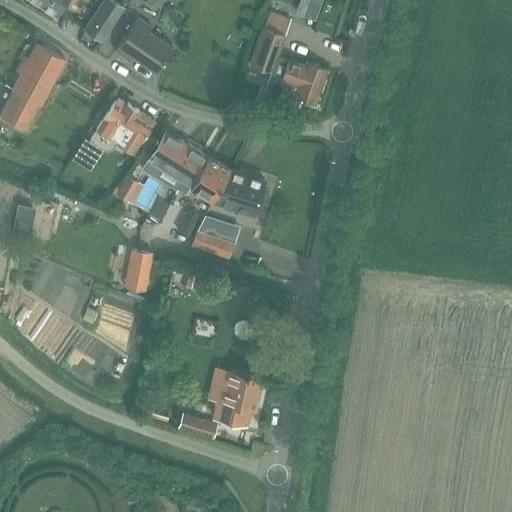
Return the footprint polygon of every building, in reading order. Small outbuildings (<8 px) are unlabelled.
[(35,0),(55,14),(64,0),(35,0)] [(123,6),(114,0),(103,0),(85,28),(101,39),(123,6)] [(338,0),(325,0),(323,6),(335,10),(338,0)] [(309,1),(304,15),(316,19),(321,5),(309,1)] [(132,56),(156,72),(173,47),(146,29),(148,24),(137,17),(115,50),(129,60),(132,56)] [(305,64),(278,54),(286,34),(263,26),(250,64),(269,71),(259,100),(275,106),(277,101),(297,108),(300,99),(315,104),(328,67),(306,60),(305,64)] [(40,104),(66,59),(37,43),(12,88),(13,88),(0,111),(0,114),(25,129),(39,103),(40,104)] [(154,120),(128,102),(118,95),(90,139),(103,148),(107,149),(111,148),(117,141),(133,152),(154,120)] [(208,156),(173,136),(165,131),(148,159),(157,164),(181,178),(176,187),(186,193),(208,156)] [(211,199),(212,199),(229,168),(208,156),(186,193),(190,195),(194,188),(211,198),(211,199)] [(263,179),(229,168),(212,199),(253,212),(254,209),(257,209),(261,198),(258,196),(263,179)] [(164,176),(155,192),(164,197),(173,181),(164,176)] [(140,209),(150,193),(126,179),(116,194),(140,209)] [(37,216),(61,217),(62,192),(38,191),(37,216)] [(159,198),(149,213),(160,219),(169,204),(159,198)] [(188,208),(177,229),(189,236),(200,214),(188,208)] [(196,229),(190,245),(229,257),(234,241),(196,229)] [(169,283),(179,241),(163,236),(152,279),(169,283)] [(215,416),(224,418),(249,424),(252,408),(256,409),(263,378),(231,370),(224,400),(219,399),(215,416)] [(215,436),(219,423),(185,412),(181,425),(215,436)]
